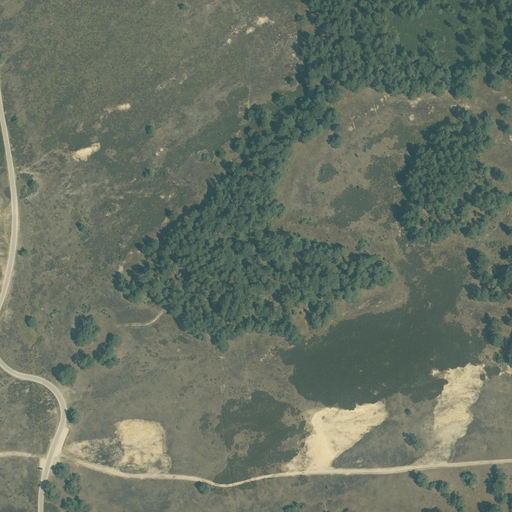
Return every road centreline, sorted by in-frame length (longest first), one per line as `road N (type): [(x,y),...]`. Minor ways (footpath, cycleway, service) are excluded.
road 1 (track): [(511,460),(275,475),(221,486),(50,456)]
road 2 (unclassified): [(0,301),(14,221),(0,110)]
road 3 (unclassified): [(41,511),(63,406),(53,388),(0,360)]
